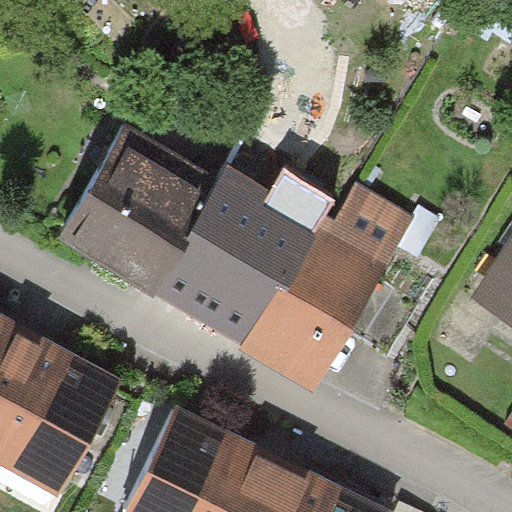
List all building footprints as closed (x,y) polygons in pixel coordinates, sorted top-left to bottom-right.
[(150,272),(202,184),(113,132),(61,220),(150,272)] [(202,184),(150,272),(245,328),(311,215),(274,193),(288,169),(231,135),(202,184)] [(315,209),(311,215),(245,328),(308,364),(398,210),(350,183),(330,217),(315,209)] [(511,235),(477,286),(511,309),(511,235)] [(368,281),(340,326),(382,352),(410,307),(368,281)] [(0,321),(0,445),(53,474),(105,379),(0,321)] [(511,403),(502,419),(511,424),(511,403)] [(367,511),(161,411),(120,495),(155,511),(367,511)]
